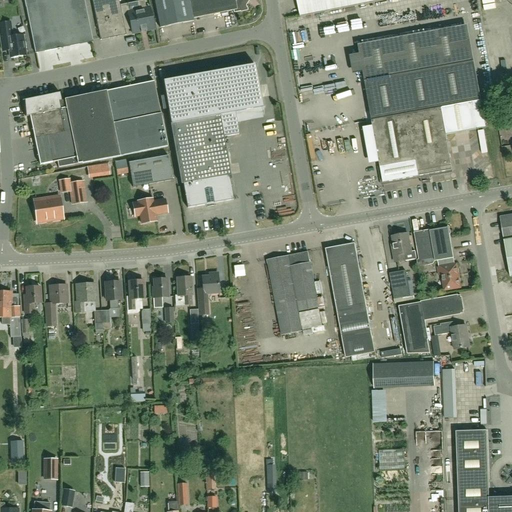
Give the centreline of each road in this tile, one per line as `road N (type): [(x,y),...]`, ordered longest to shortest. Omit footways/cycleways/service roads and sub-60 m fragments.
road 1 (unclassified): [(1,262),(2,101),(10,86),(276,30)]
road 2 (unclassified): [(1,262),(138,255),(312,227)]
road 3 (unclassified): [(312,227),(276,30)]
road 4 (unclassified): [(507,380),(471,199)]
road 5 (unclassified): [(471,199),(312,227)]
